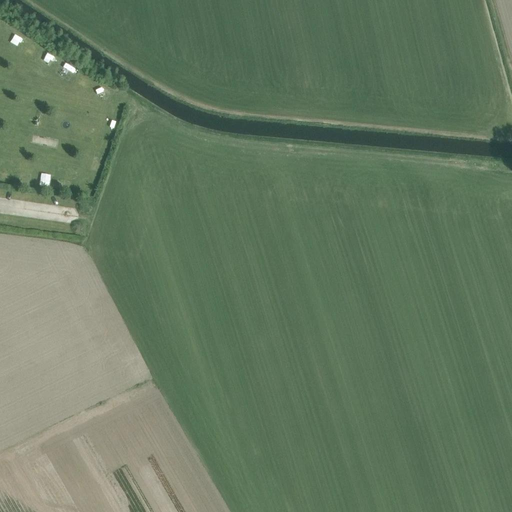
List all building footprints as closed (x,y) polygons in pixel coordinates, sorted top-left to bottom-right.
[(8,39),(16,43),(20,34),(12,30),(8,39)] [(30,42),(24,50),(33,56),(39,49),(30,42)] [(49,64),(52,55),(43,52),(40,61),(49,64)] [(62,62),(57,71),(65,76),(70,66),(62,62)] [(10,181),(13,173),(4,171),(2,178),(10,181)] [(84,191),(93,188),(90,180),(81,184),(84,191)]
